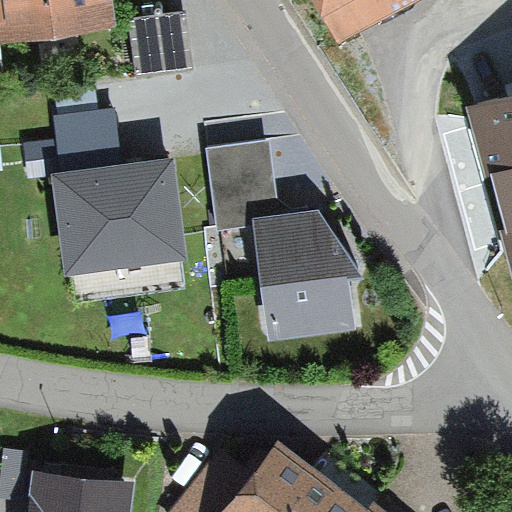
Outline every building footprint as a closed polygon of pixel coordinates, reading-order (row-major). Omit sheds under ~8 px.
[(0,0),(0,4),(4,34),(110,21),(107,0),(0,0)] [(328,0),(344,30),(405,0),(328,0)] [(134,69),(191,63),(184,2),(127,8),(134,69)] [(511,98),(471,111),(511,244),(511,98)] [(186,243),(173,145),(138,149),(121,151),(115,101),(57,109),(64,160),(55,161),(68,258),(186,243)] [(257,220),(268,330),(353,321),(346,252),(318,206),(279,209),(272,134),(212,139),(220,223),(257,220)] [(369,511),(263,428),(237,461),(217,446),(164,511),(369,511)] [(121,511),(124,494),(43,484),(39,511),(121,511)]
